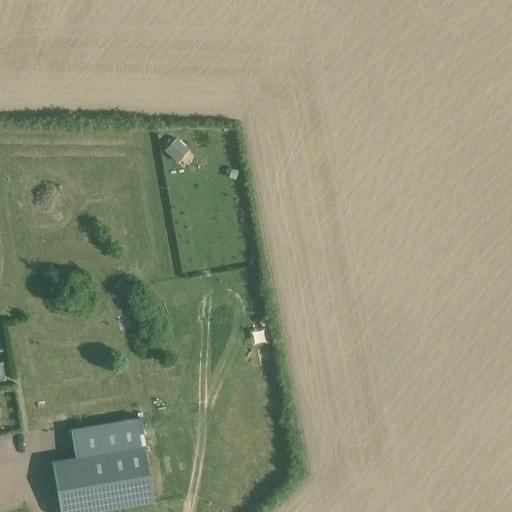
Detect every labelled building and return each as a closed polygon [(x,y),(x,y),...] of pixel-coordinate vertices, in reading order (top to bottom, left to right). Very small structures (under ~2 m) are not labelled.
[(49,337),(35,340),(37,353),(43,352),(52,351),(49,337)] [(35,340),(22,342),(24,355),(37,353),(35,340)] [(22,342),(8,344),(12,368),(14,368),(26,365),(24,355),(22,342)] [(37,353),(24,355),(26,365),(14,368),(25,430),(56,425),(43,352),(37,353)] [(73,434),(77,457),(143,446),(139,424),(73,434)] [(52,462),(60,511),(89,511),(152,502),(143,446),(77,457),(52,462)]
